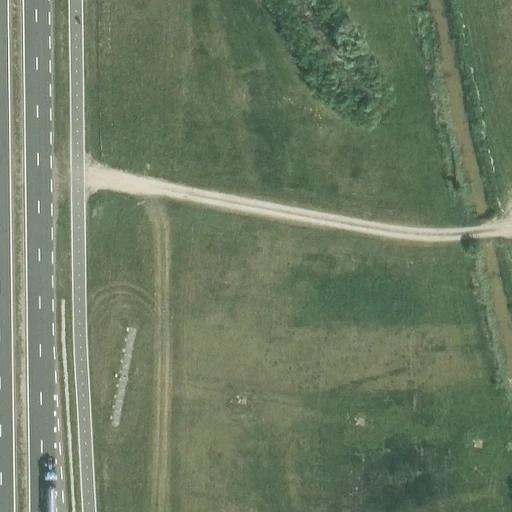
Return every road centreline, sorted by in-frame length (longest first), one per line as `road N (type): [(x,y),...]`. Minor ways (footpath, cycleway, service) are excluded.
road 1 (primary): [(41,511),(36,0)]
road 2 (track): [(77,177),(393,232),(511,228)]
